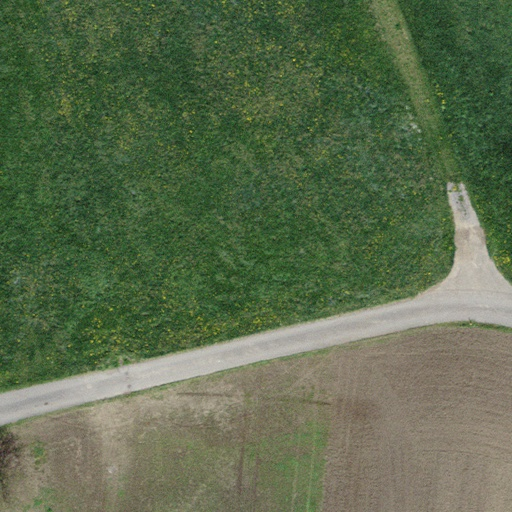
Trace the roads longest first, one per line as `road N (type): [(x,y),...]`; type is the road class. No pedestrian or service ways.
road 1 (unclassified): [(511,312),(479,307),(386,317),(0,411)]
road 2 (track): [(479,307),(451,166),(387,0)]
